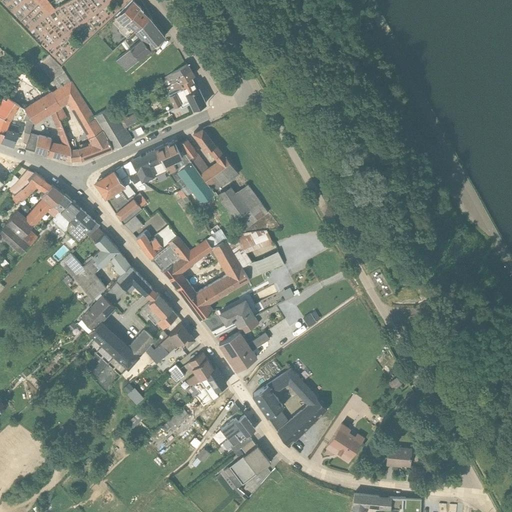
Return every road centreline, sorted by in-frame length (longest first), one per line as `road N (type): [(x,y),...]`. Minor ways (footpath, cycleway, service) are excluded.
road 1 (residential): [(480,497),(331,478),(281,451),(190,319),(73,178)]
road 2 (unclassified): [(255,90),(480,497)]
road 3 (residential): [(73,178),(224,105)]
road 4 (residential): [(224,105),(153,0)]
